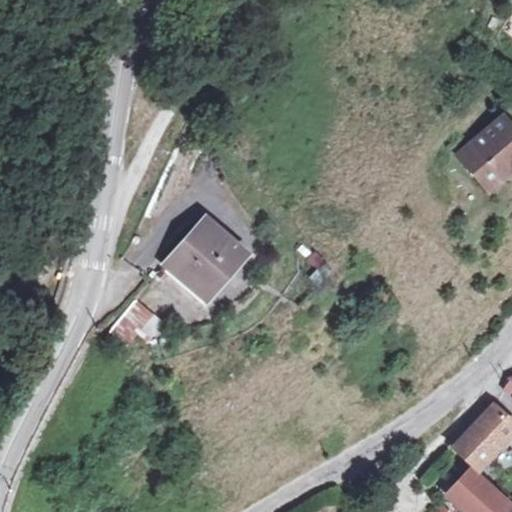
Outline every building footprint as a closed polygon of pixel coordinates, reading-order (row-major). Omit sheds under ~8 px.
[(511,129),(502,117),(457,155),(488,191),(511,170),(511,129)] [(200,216),(154,268),(198,311),(246,260),(200,216)] [(168,325),(134,299),(107,334),(126,349),(139,332),(153,344),(168,325)] [(453,439),(474,459),(511,421),(511,412),(495,397),(453,439)] [(447,491),(451,495),(469,511),(511,511),(511,508),(467,468),(447,491)] [(433,511),(451,511),(452,511),(442,503),(433,511)]
